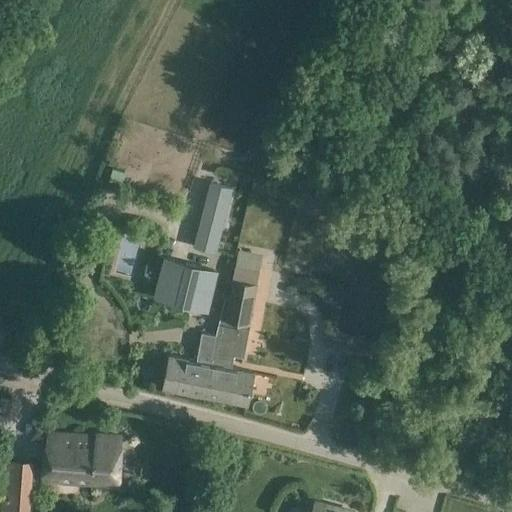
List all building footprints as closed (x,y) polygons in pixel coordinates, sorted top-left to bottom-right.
[(281,146),(260,139),(255,155),(275,162),(281,146)] [(232,188),(211,182),(195,245),(216,251),(232,188)] [(219,268),(164,255),(154,297),(209,310),(219,268)] [(218,335),(217,335),(205,395),(247,404),(254,371),(230,367),(233,354),(244,356),(255,301),(226,296),(218,335)] [(398,350),(332,329),(327,343),(385,361),(385,360),(394,362),(398,350)] [(162,387),(205,395),(217,335),(202,332),(196,360),(169,354),(162,387)] [(96,437),(47,433),(45,468),(33,467),(33,460),(7,458),(5,488),(2,487),(0,511),(31,511),(33,490),(31,490),(32,478),(42,479),(42,484),(62,486),(62,482),(106,485),(106,488),(118,489),(121,436),(98,434),(96,437)] [(345,505),(322,499),(318,511),(362,511),(345,507),(345,505)]
